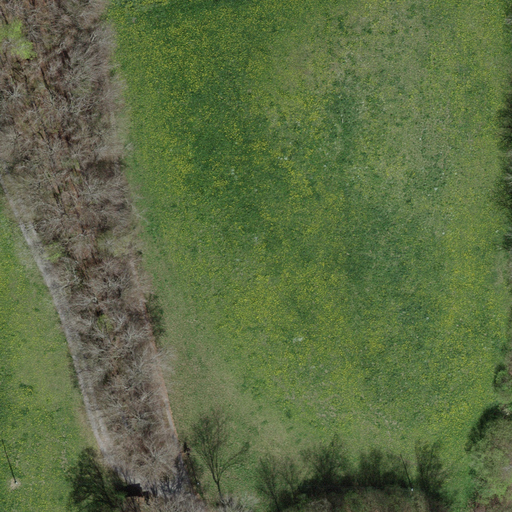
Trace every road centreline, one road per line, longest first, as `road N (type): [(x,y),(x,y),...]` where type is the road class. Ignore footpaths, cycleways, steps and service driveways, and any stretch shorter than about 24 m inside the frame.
road 1 (track): [(192,506),(118,217),(107,64)]
road 2 (track): [(196,511),(110,460),(55,286),(0,167)]
